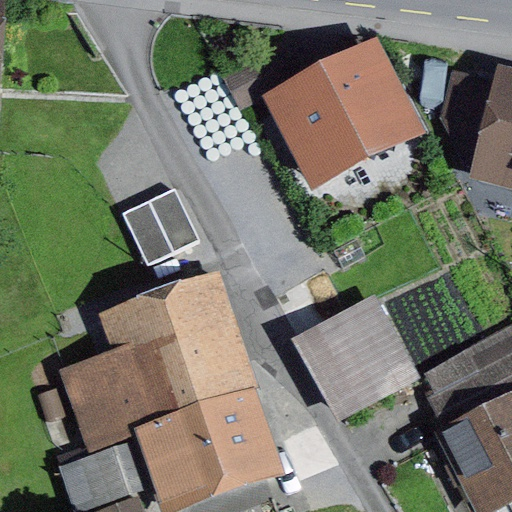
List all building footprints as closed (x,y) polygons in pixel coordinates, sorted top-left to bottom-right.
[(380,50),(263,113),(313,204),(429,141),(380,50)] [(511,190),(511,80),(502,78),(473,180),(511,190)] [(221,94),(184,110),(205,155),(241,138),(221,94)] [(172,200),(123,224),(146,271),(195,247),(172,200)] [(225,511),(283,491),(208,291),(103,330),(116,365),(62,385),(89,458),(128,444),(153,511),(225,511)] [(418,389),(373,306),(293,349),(337,432),(418,389)] [(511,403),(437,441),(472,511),(508,511),(511,510),(511,403)]
